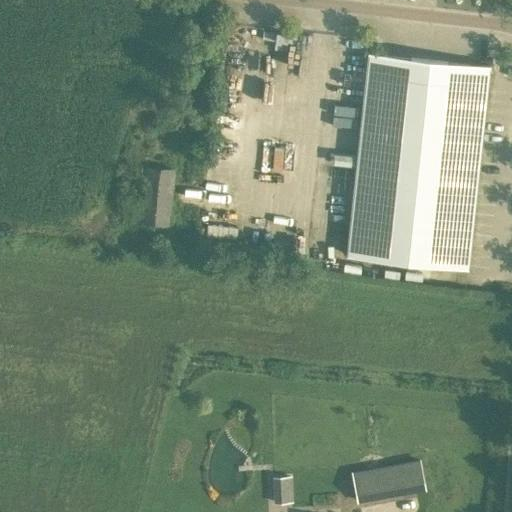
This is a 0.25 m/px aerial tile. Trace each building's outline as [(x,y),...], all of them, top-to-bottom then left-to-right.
[(488,66),(367,52),(344,254),(465,268),(488,66)] [(279,174),(281,150),(271,149),(269,173),(279,174)] [(169,226),(175,169),(143,165),(137,222),(169,226)] [(357,500),(424,488),(419,460),(352,473),(357,500)] [(293,501),(293,474),(272,474),(272,501),(293,501)]
